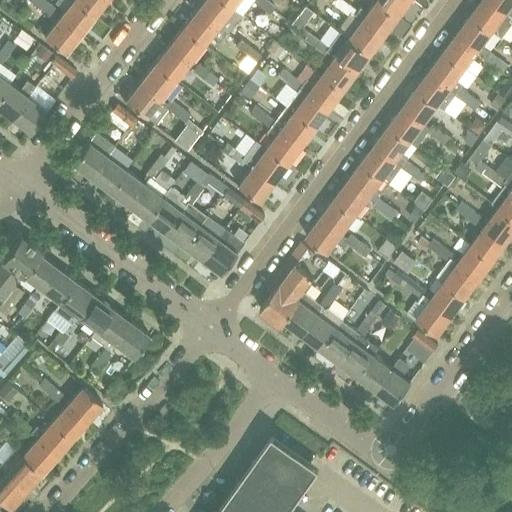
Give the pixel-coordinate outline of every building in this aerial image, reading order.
[(56,7),(46,0),(44,0),(39,7),(49,15),(56,7)] [(76,0),(70,0),(58,15),(80,32),(94,14),(76,0)] [(76,0),(94,14),(105,0),(76,0)] [(224,0),(201,0),(196,7),(218,24),(232,6),(224,0)] [(275,5),(268,0),(261,0),(259,4),(269,12),(275,5)] [(331,0),(331,1),(341,9),(346,1),(344,0),(331,0)] [(376,0),(372,0),(360,17),(382,33),(396,15),(376,0)] [(376,0),(396,15),(407,0),(376,0)] [(489,0),(480,0),(470,14),(492,30),(501,37),(511,22),(511,14),(511,16),(489,0)] [(511,4),(511,2),(511,0),(489,0),(511,16),(511,14),(511,4)] [(357,9),(346,1),(341,9),(351,17),(357,9)] [(322,18),(306,6),(298,17),(314,29),(322,18)] [(196,7),(182,25),(204,42),(210,33),(219,40),(223,34),(230,41),(236,33),(227,25),(224,29),(218,24),(196,7)] [(470,14),(456,32),(478,48),(492,30),(470,14)] [(43,34),(65,51),(80,32),(58,15),(43,34)] [(360,17),(347,35),(369,52),(382,33),(360,17)] [(182,25),(168,43),(189,60),(204,42),(182,25)] [(13,39),(25,49),(34,37),(20,27),(13,39)] [(303,38),(313,46),(319,37),(309,30),(303,38)] [(456,32),(443,50),(465,67),(478,48),(456,32)] [(247,41),(236,33),(230,41),(240,48),(247,41)] [(347,35),(333,54),(355,70),(369,52),(347,35)] [(313,46),(324,53),(329,45),(319,37),(313,46)] [(7,38),(0,47),(0,48),(7,54),(14,44),(7,38)] [(273,39),(264,49),(276,59),(278,57),(280,59),(287,51),(284,50),(286,48),(278,41),(276,42),(273,39)] [(36,50),(47,58),(52,51),(41,43),(36,50)] [(168,43),(154,61),(175,78),(189,60),(168,43)] [(482,56),(492,64),(498,56),(487,48),(482,56)] [(443,50),(429,69),(451,85),(457,89),(460,85),(463,82),(457,77),(465,67),(443,50)] [(50,61),(53,63),(53,62),(59,66),(64,60),(56,54),(50,61)] [(333,54),(319,72),(341,89),(355,70),(333,54)] [(508,63),(498,56),(492,64),(503,71),(508,63)] [(77,69),(64,60),(59,66),(58,68),(71,77),(77,69)] [(154,61),(140,79),(161,96),(175,78),(154,61)] [(192,69),(202,77),(208,69),(198,61),(192,69)] [(328,107),(341,89),(319,72),(307,63),(296,77),(292,74),(286,82),(296,89),(297,89),(299,86),(328,107)] [(462,76),(476,87),(485,74),(471,64),(462,76)] [(276,74),(286,82),(292,74),(282,66),(276,74)] [(218,77),(215,74),(208,69),(202,77),(212,85),(218,77)] [(429,69),(416,87),(437,103),(451,85),(429,69)] [(0,93),(9,81),(0,73),(0,93)] [(0,93),(0,108),(11,117),(28,94),(35,85),(26,79),(19,88),(9,81),(0,93)] [(125,98),(146,115),(155,122),(167,107),(174,112),(180,105),(170,97),(166,102),(160,97),(161,96),(140,79),(125,98)] [(499,91),(507,96),(511,89),(511,83),(507,80),(499,91)] [(454,93),(465,101),(470,93),(460,85),(457,89),(454,93)] [(314,125),(328,107),(299,86),(297,89),(296,89),(292,95),(299,99),(292,109),(314,125)] [(416,87),(402,105),(424,122),(437,103),(416,87)] [(497,109),(506,98),(498,92),(489,103),(497,109)] [(481,100),(470,93),(465,101),(475,108),(481,100)] [(47,108),(28,94),(11,117),(30,131),(47,108)] [(314,125),(292,109),(285,104),(276,97),(265,111),(264,111),(265,111),(259,119),(269,126),(272,123),(300,144),(314,125)] [(117,101),(111,109),(120,117),(127,109),(117,101)] [(254,103),(254,104),(252,108),(243,102),(241,105),(259,119),(265,111),(264,111),(265,111),(254,103)] [(190,113),(180,105),(174,112),(184,120),(186,117),(187,117),(190,113)] [(402,105),(388,124),(410,140),(416,144),(427,129),(438,137),(443,130),(433,122),(430,126),(424,122),(402,105)] [(137,117),(127,109),(120,117),(131,125),(137,117)] [(221,115),(211,128),(222,136),(232,123),(221,115)] [(184,120),(184,121),(183,122),(198,133),(202,129),(187,117),(186,117),(184,120)] [(474,120),(468,126),(479,133),(486,124),(480,119),(474,120)] [(511,129),(501,122),(497,119),(483,138),(492,144),(503,129),(511,135),(511,129)] [(272,136),(264,146),(287,162),(300,144),(272,123),(269,126),(265,131),(272,136)] [(388,124),(375,142),(402,163),(403,163),(397,158),(410,140),(388,124)] [(115,144),(96,130),(72,161),(91,176),(107,154),(115,144)] [(453,137),(443,130),(438,137),(448,145),(453,137)] [(208,133),(194,151),(208,161),(221,143),(208,133)] [(483,138),(470,156),(485,167),(488,164),(481,158),(492,144),(483,138)] [(255,139),(244,153),(237,148),(232,156),(241,163),(242,164),(245,160),(251,164),(273,181),(287,162),(264,146),(255,139)] [(227,141),(221,148),(232,156),(237,148),(227,141)] [(375,142),(361,161),(389,181),(400,167),(410,174),(416,166),(405,159),(403,163),(402,163),(375,142)] [(164,154),(168,157),(175,147),(171,144),(164,154)] [(160,167),(167,157),(168,157),(164,154),(160,152),(152,162),(160,167)] [(91,176),(109,189),(126,167),(107,154),(91,176)] [(472,168),(461,160),(453,172),(464,179),(472,168)] [(347,179),(369,195),(376,200),(379,196),(383,190),(377,185),(383,177),(389,181),(361,161),(347,179)] [(152,178),(153,177),(160,167),(152,162),(144,172),(149,175),(152,178)] [(492,179),(498,171),(489,163),(488,164),(485,167),(483,171),(492,179)] [(237,183),(259,200),(273,181),(251,164),(237,183)] [(426,174),(416,166),(410,174),(420,182),(426,174)] [(448,186),(449,184),(456,176),(443,166),(435,177),(448,186)] [(109,189),(128,203),(144,181),(126,167),(109,189)] [(204,169),(189,189),(197,195),(205,185),(200,182),(208,171),(204,169)] [(213,175),(208,172),(208,171),(200,182),(205,185),(206,185),(213,175)] [(511,173),(508,178),(498,171),(492,179),(503,186),(505,183),(511,187),(511,173)] [(167,188),(153,177),(152,178),(149,175),(144,181),(128,203),(146,217),(162,195),(167,188)] [(347,179),(334,197),(356,213),(369,195),(347,179)] [(511,216),(511,187),(505,183),(503,186),(492,201),(498,206),(511,216)] [(222,193),(248,214),(254,206),(228,185),(222,193)] [(181,199),(185,203),(188,199),(191,202),(197,195),(189,189),(181,199)] [(433,197),(422,189),(414,200),(425,208),(433,197)] [(146,217),(164,230),(181,208),(162,195),(146,217)] [(388,203),(379,196),(376,200),(373,204),(383,211),(388,203)] [(334,197),(320,216),(342,232),(356,213),(334,197)] [(206,212),(191,202),(188,199),(185,203),(181,208),(164,230),(183,244),(206,212)] [(455,208),(466,215),(471,208),(461,200),(455,208)] [(399,211),(388,203),(383,211),(393,219),(399,211)] [(408,215),(415,220),(415,221),(424,209),(416,204),(408,215)] [(248,214),(258,221),(264,213),(254,206),(248,214)] [(511,216),(498,206),(484,224),(506,240),(511,232),(511,216)] [(471,208),(466,215),(476,223),(482,215),(471,208)] [(183,244),(201,258),(224,226),(206,212),(183,244)] [(345,246),(348,242),(355,247),(361,240),(351,232),(348,236),(342,232),(320,216),(306,235),(328,251),(336,240),(345,246)] [(484,224),(471,243),(493,259),(506,240),(484,224)] [(220,272),(243,240),(224,226),(201,258),(220,272)] [(1,258),(0,259),(0,298),(2,300),(14,284),(22,272),(22,273),(40,247),(20,232),(1,257),(1,258)] [(428,245),(438,252),(444,245),(433,236),(431,240),(422,234),(416,241),(426,248),(428,245)] [(303,239),(280,270),(303,287),(313,273),(316,275),(328,258),(303,239)] [(372,247),(361,240),(355,247),(366,255),(372,247)] [(471,243),(458,260),(451,255),(450,256),(479,277),(493,259),(471,243)] [(444,245),(438,252),(448,260),(450,256),(451,255),(454,252),(444,245)] [(22,273),(40,286),(57,264),(39,251),(42,248),(40,247),(22,273)] [(393,260),(408,272),(417,261),(402,249),(393,260)] [(452,267),(443,280),(465,296),(479,277),(450,256),(448,260),(446,263),(452,267)] [(40,286),(59,300),(75,278),(57,264),(40,286)] [(390,266),(385,273),(399,284),(401,282),(404,277),(395,271),(390,266)] [(397,268),(395,271),(404,277),(423,292),(423,293),(430,298),(452,314),(453,313),(465,296),(443,280),(432,294),(426,290),(397,268)] [(305,289),(300,295),(298,293),(303,287),(280,270),(275,277),(280,280),(260,307),(280,323),(299,297),(305,289)] [(404,277),(401,282),(420,296),(423,293),(423,292),(404,277)] [(53,309),(67,319),(71,322),(73,320),(77,314),(94,292),(75,278),(59,300),(53,309)] [(335,281),(327,292),(334,297),(342,287),(335,281)] [(2,300),(0,302),(0,309),(6,314),(23,291),(14,284),(2,300)] [(280,323),(281,323),(284,319),(302,333),(323,304),(320,302),(321,301),(320,300),(305,289),(299,297),(280,323)] [(32,290),(25,300),(33,306),(40,296),(32,290)] [(112,306),(94,292),(77,314),(95,327),(90,334),(91,334),(112,306)] [(302,333),(320,346),(343,316),(328,306),(334,297),(327,292),(320,300),(321,301),(320,302),(323,304),(302,333)] [(424,305),(416,317),(438,333),(452,314),(430,298),(423,293),(420,296),(417,300),(424,305)] [(371,325),(378,315),(374,312),(383,301),(379,298),(363,319),(371,325)] [(17,311),(25,317),(33,306),(25,300),(17,311)] [(109,348),(114,341),(131,320),(112,306),(91,334),(106,345),(109,348)] [(390,309),(382,321),(391,328),(400,316),(390,309)] [(320,346),(339,360),(355,338),(338,325),(344,317),(343,316),(320,346)] [(77,323),(73,320),(71,322),(67,319),(61,328),(69,334),(77,323)] [(360,332),(356,339),(355,338),(339,360),(357,374),(379,345),(364,334),(371,325),(363,319),(356,330),(360,332)] [(131,320),(114,341),(109,348),(110,348),(115,342),(133,355),(149,334),(131,320)] [(412,335),(432,351),(438,343),(419,327),(412,335)] [(61,328),(54,338),(61,343),(69,334),(61,328)] [(0,366),(7,373),(33,346),(18,332),(0,352),(0,366)] [(114,351),(110,348),(109,348),(106,345),(98,355),(106,361),(114,351)] [(392,365),(374,352),(379,345),(357,374),(376,387),(392,365)] [(90,365),(99,372),(106,361),(98,355),(90,365)] [(395,401),(411,379),(392,365),(376,387),(395,401)] [(38,383),(48,392),(54,384),(44,376),(38,383)] [(24,396),(6,379),(0,385),(0,394),(14,407),(24,396)] [(64,393),(54,384),(48,392),(58,400),(64,393)] [(81,384),(66,402),(87,420),(103,402),(81,384)] [(487,426),(497,413),(481,401),(471,414),(487,426)] [(66,402),(51,419),(72,438),(87,420),(66,402)] [(158,411),(162,414),(169,406),(165,402),(158,411)] [(8,418),(18,426),(24,419),(14,411),(8,418)] [(51,419),(36,436),(56,455),(72,438),(51,419)] [(319,465),(273,432),(257,454),(242,475),(287,507),(289,508),(303,488),(319,465)] [(36,436),(20,454),(41,472),(56,455),(36,436)] [(20,454),(5,471),(26,489),(41,472),(20,454)] [(0,497),(11,507),(26,489),(5,471),(0,476),(0,497)] [(282,511),(283,511),(285,511),(286,511),(289,508),(287,507),(242,475),(215,511),(282,511)]
